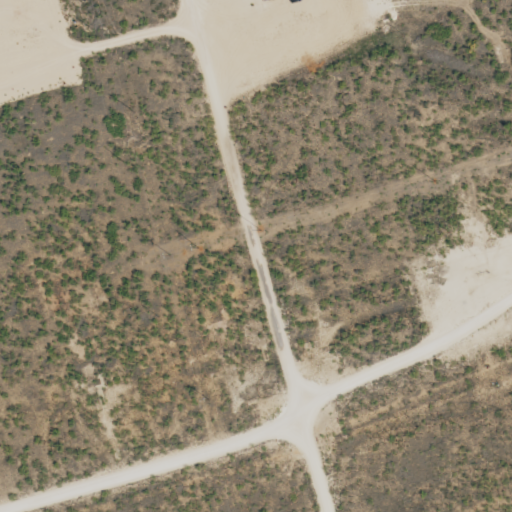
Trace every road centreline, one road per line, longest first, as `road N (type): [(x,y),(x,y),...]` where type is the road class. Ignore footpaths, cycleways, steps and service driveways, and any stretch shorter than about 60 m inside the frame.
road 1 (track): [(328,511),(188,0)]
road 2 (track): [(0,503),(303,418)]
road 3 (track): [(511,296),(303,418)]
